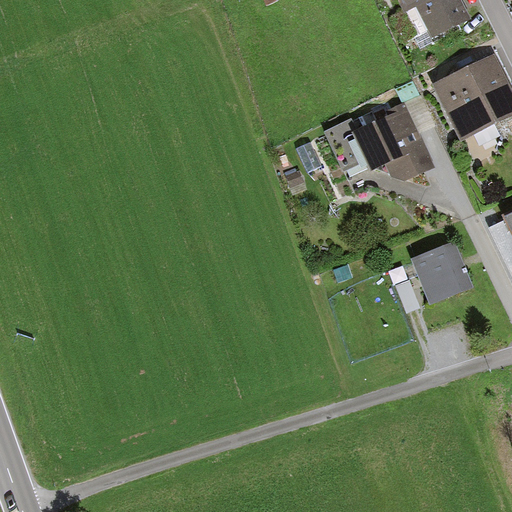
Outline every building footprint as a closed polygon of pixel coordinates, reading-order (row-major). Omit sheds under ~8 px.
[(390,0),(399,17),(413,10),(428,41),(465,22),(454,0),(390,0)] [(511,114),(511,106),(490,60),(429,89),(454,142),(511,114)] [(420,104),(403,111),(414,135),(430,128),(420,104)] [(403,111),(348,135),(365,176),(383,168),(390,186),(429,169),(414,135),(403,111)] [(511,214),(497,221),(511,255),(511,214)] [(466,293),(450,248),(408,263),(424,308),(466,293)] [(416,311),(407,284),(394,288),(404,316),(416,311)]
